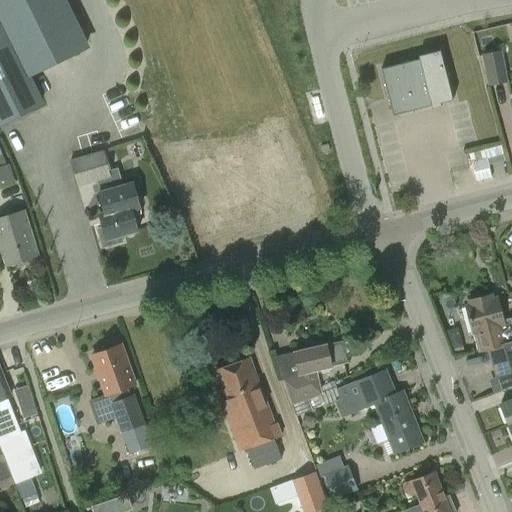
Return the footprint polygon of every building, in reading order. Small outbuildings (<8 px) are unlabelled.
[(28,75),(53,63),(87,46),(64,0),(0,0),(0,124),(42,103),(28,75)] [(419,59),(380,69),(393,116),(431,106),(432,109),(441,106),(440,103),(453,100),(440,50),(418,56),(419,59)] [(509,82),(503,54),(502,50),(482,54),(488,86),(509,82)] [(104,142),(128,138),(121,100),(97,104),(104,142)] [(280,100),(254,106),(263,141),(290,134),(280,100)] [(500,146),(468,154),(475,182),(490,177),(485,159),(503,155),(500,146)] [(103,151),(70,160),(77,187),(110,178),(103,151)] [(269,169),(214,183),(225,223),(280,208),(269,169)] [(466,169),(452,173),(455,186),(469,182),(466,169)] [(110,178),(96,182),(105,213),(99,214),(103,226),(97,228),(103,247),(122,242),(120,236),(137,231),(130,206),(139,203),(134,183),(123,186),(118,170),(109,173),(110,178)] [(38,257),(24,210),(0,217),(0,248),(5,267),(38,257)] [(469,305),(465,306),(472,333),(474,333),(478,351),(488,349),(495,375),(511,370),(511,324),(510,318),(502,320),(497,298),(478,303),(477,300),(468,302),(469,305)] [(299,372),(281,378),(292,405),(321,394),(315,371),(319,370),(322,373),(328,371),(330,367),(348,363),(342,340),(294,353),(299,372)] [(105,395),(89,401),(97,425),(115,418),(121,433),(122,432),(129,453),(152,446),(145,424),(134,394),(131,396),(127,387),(135,384),(121,345),(118,346),(114,344),(108,346),(107,350),(91,355),(103,389),(105,395)] [(275,423),(273,423),(249,359),(216,371),(229,406),(224,408),(241,451),(280,436),(275,423)] [(0,370),(0,456),(3,455),(14,485),(15,484),(17,491),(30,487),(27,480),(32,478),(25,459),(35,455),(25,430),(20,431),(7,398),(10,397),(0,370)] [(403,390),(395,394),(385,370),(356,382),(366,407),(374,404),(394,454),(423,442),(403,390)] [(508,424),(511,422),(511,398),(500,404),(508,424)] [(302,426),(311,428),(314,418),(304,416),(302,426)] [(323,475),(332,500),(358,490),(349,465),(323,475)] [(420,504),(443,495),(434,471),(402,483),(407,496),(415,493),(420,504)] [(268,490),(278,511),(305,511),(312,509),(298,477),(268,490)] [(99,493),(85,488),(82,497),(95,502),(110,496),(108,490),(98,494),(99,493)] [(420,504),(402,511),(449,511),(443,495),(420,504)] [(119,511),(115,499),(92,506),(93,511),(119,511)]
